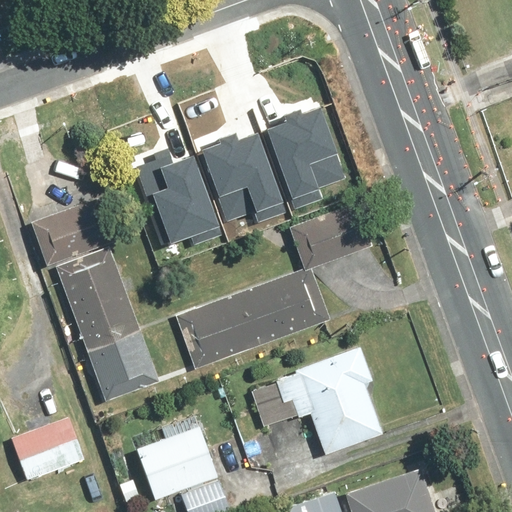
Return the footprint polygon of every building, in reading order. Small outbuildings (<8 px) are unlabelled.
[(310,176),(336,168),(315,103),(268,118),(292,192),(313,185),(310,176)] [(209,145),(230,210),(255,202),(258,211),(279,204),(256,130),(209,145)] [(164,153),(138,162),(162,233),(189,224),(193,235),(214,228),(188,154),(167,161),(164,153)] [(31,218),(45,256),(117,230),(103,192),(31,218)] [(0,255),(0,316),(40,301),(21,248),(0,255)] [(162,382),(117,250),(61,269),(106,401),(162,382)] [(334,319),(312,263),(178,314),(199,370),(334,319)] [(364,346),(251,388),(265,427),(313,409),(331,457),(387,435),(367,383),(377,379),(364,346)] [(74,414),(17,434),(35,485),(59,477),(57,470),(90,459),(74,414)] [(234,511),(201,429),(139,453),(158,500),(182,491),(190,511),(234,511)] [(444,511),(430,467),(349,493),(355,511),(444,511)] [(345,511),(340,492),(279,511),(345,511)]
